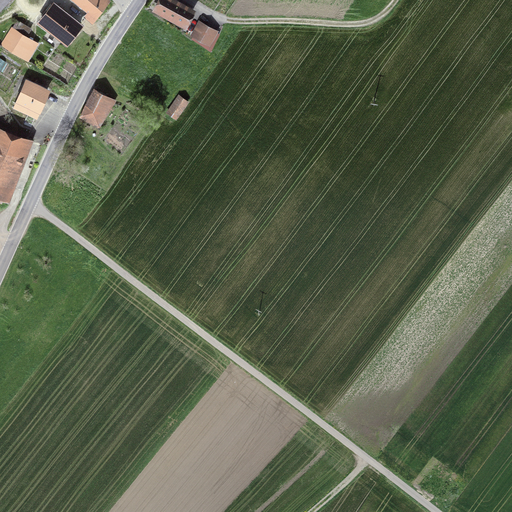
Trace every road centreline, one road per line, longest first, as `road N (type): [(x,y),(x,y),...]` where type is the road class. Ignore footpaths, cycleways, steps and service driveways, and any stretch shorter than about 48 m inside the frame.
road 1 (track): [(30,203),(368,459)]
road 2 (tertiary): [(139,0),(80,93),(0,272)]
road 3 (track): [(395,0),(371,22),(356,24),(224,20)]
